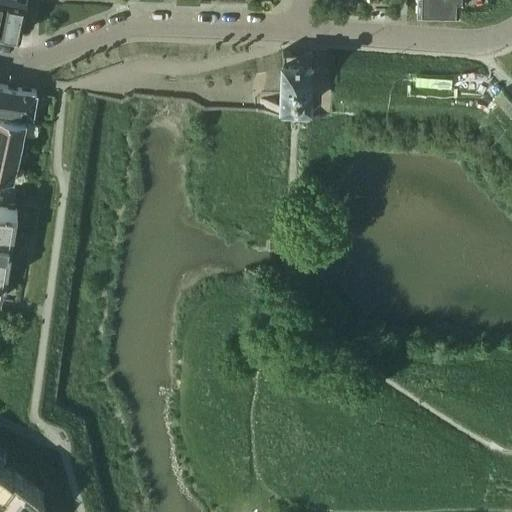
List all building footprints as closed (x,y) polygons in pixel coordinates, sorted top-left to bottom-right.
[(0,0),(0,30),(19,35),(26,0),(0,0)] [(416,0),(416,8),(459,9),(458,0),(416,0)] [(282,61),(280,101),(280,102),(297,103),(309,103),(311,62),(299,62),(282,61)] [(32,115),(36,91),(0,83),(0,108),(14,111),(13,116),(24,118),(25,114),(32,115)] [(0,108),(0,174),(13,178),(25,118),(24,118),(13,116),(14,111),(0,108)] [(13,178),(0,174),(0,205),(12,208),(19,179),(13,178)] [(12,208),(0,205),(0,297),(1,298),(4,281),(5,281),(17,209),(12,208)] [(302,255),(308,255),(308,252),(302,252),(287,252),(265,251),(265,246),(262,246),(262,250),(246,249),(246,253),(250,253),(261,253),(261,254),(277,254),(302,255)] [(7,469),(5,468),(5,469),(0,465),(0,511),(41,511),(44,510),(45,511),(45,510),(45,508),(44,508),(42,495),(43,494),(43,493),(33,487),(34,486),(33,485),(32,486),(24,480),(25,479),(24,478),(23,479),(16,474),(16,473),(15,472),(13,475),(6,470),(7,469)]
